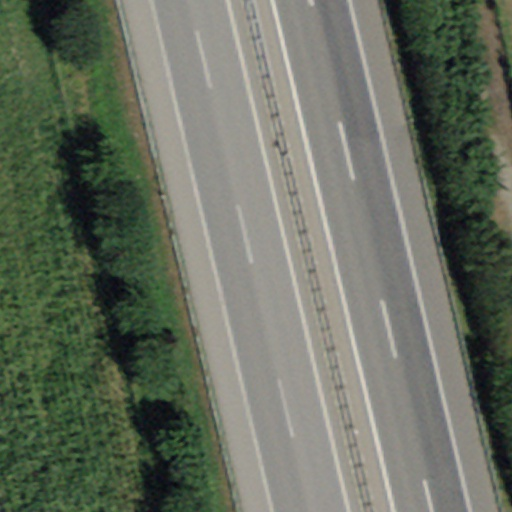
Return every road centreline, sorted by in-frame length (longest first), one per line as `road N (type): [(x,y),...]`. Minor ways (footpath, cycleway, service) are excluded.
road 1 (motorway): [(425,511),(304,0)]
road 2 (motorway): [(184,0),(303,511)]
